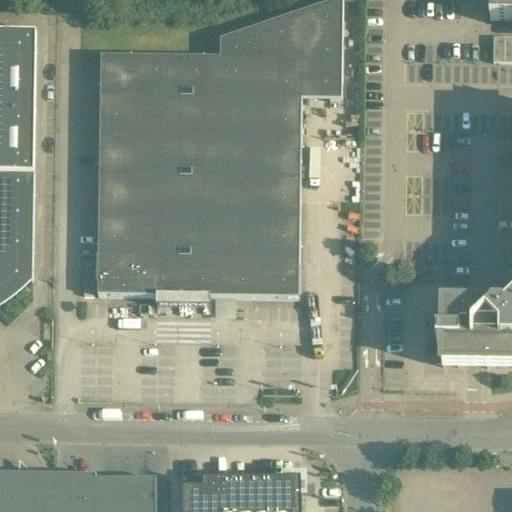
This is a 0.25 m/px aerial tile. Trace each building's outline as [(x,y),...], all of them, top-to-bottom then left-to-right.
[(511,0),(489,0),(490,23),(508,23),(511,22),(511,0)] [(157,301),(156,311),(168,311),(200,311),(210,311),(210,302),(299,303),(302,103),(342,104),(343,8),(343,3),(221,44),(221,62),(101,60),(98,300),(157,301)] [(31,285),(33,285),(37,35),(0,34),(0,309),(11,302),(14,300),(21,294),(25,291),(31,285)] [(511,40),(493,40),(493,66),(511,65),(511,40)] [(492,310),(492,311),(445,311),(445,309),(443,309),(443,314),(442,333),(442,334),(436,334),(436,336),(438,336),(438,343),(436,343),(436,345),(443,345),(443,348),(442,370),(511,370),(511,308),(507,314),(503,310),(492,310)] [(156,511),(157,483),(117,483),(96,483),(96,479),(45,479),(0,477),(0,511),(156,511)] [(301,511),(301,481),(182,482),(182,511),(301,511)] [(412,491),(411,511),(459,511),(460,492),(412,491)]
